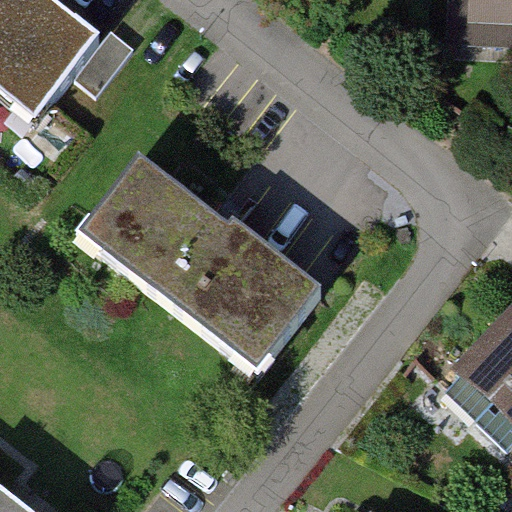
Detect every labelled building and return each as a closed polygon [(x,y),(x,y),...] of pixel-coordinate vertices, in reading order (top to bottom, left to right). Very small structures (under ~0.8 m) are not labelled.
[(96,58),(21,0),(0,0),(0,103),(37,133),(96,58)] [(511,0),(459,0),(459,3),(478,4),(477,24),(511,25),(511,0)] [(401,182),(319,125),(269,195),(352,253),(401,182)] [(326,305),(142,174),(86,252),(270,383),(326,305)] [(511,453),(511,325),(445,397),(509,457),(511,453)] [(0,511),(11,511),(0,503),(0,511)]
